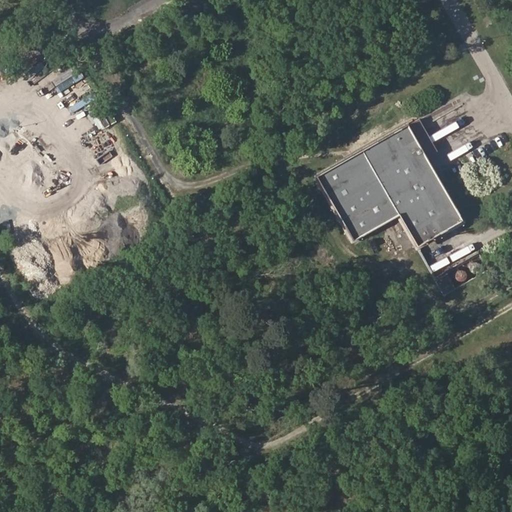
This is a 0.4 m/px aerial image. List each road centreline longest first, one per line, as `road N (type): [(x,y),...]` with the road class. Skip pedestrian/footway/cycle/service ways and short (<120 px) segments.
road 1 (track): [(511,301),(270,443),(225,437),(48,353),(0,275)]
road 2 (track): [(83,26),(85,42),(179,186),(194,189),(255,154),(272,154),(303,169),(355,253),(405,265),(455,306),(511,284)]
